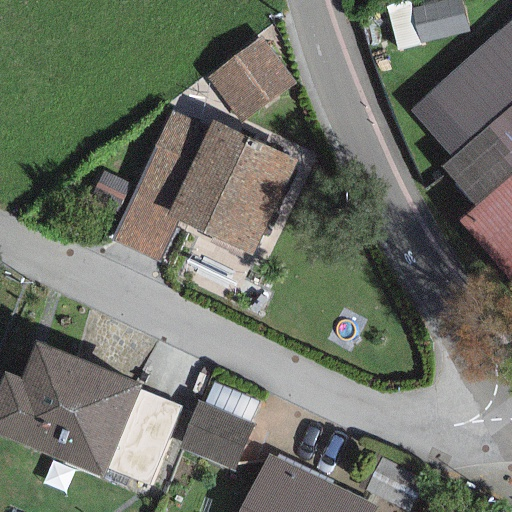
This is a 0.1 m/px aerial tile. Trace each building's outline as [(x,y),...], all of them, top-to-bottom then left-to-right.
[(458,0),(410,12),(418,46),(466,34),(458,0)] [(451,160),(511,105),(511,17),(408,111),(451,160)] [(260,38),(206,78),(242,125),(295,86),(260,38)] [(474,207),(511,174),(511,105),(451,160),(440,168),(474,207)] [(207,130),(168,112),(108,240),(158,264),(178,222),(166,217),(207,130)] [(207,130),(166,217),(178,222),(251,257),(297,161),(211,121),(207,130)] [(511,284),(511,174),(474,207),(457,223),(511,284)] [(141,385),(35,342),(20,379),(3,372),(0,379),(0,438),(102,479),(106,470),(139,390),(141,385)] [(181,407),(139,390),(106,470),(149,486),(181,407)] [(253,426),(197,401),(176,448),(233,472),(253,426)] [(268,455),(239,511),(372,511),(375,507),(268,455)]
